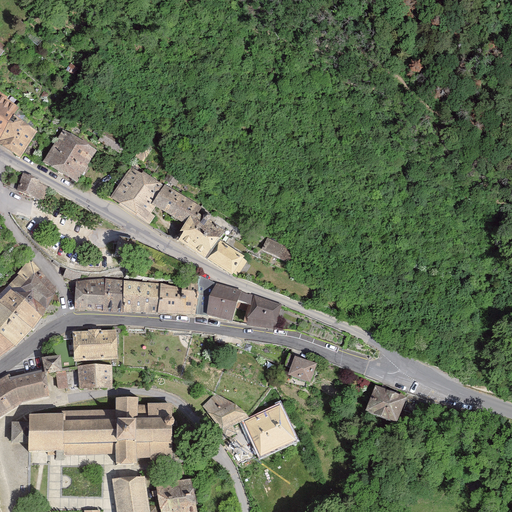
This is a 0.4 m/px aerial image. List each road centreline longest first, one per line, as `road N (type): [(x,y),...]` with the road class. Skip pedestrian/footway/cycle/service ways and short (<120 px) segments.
road 1 (secondary): [(409,366),(362,334),(217,275),(0,152)]
road 2 (tertiary): [(409,366),(388,373),(299,343),(97,320),(56,328),(0,370)]
road 3 (residential): [(246,511),(233,474),(196,419),(176,401),(140,391)]
